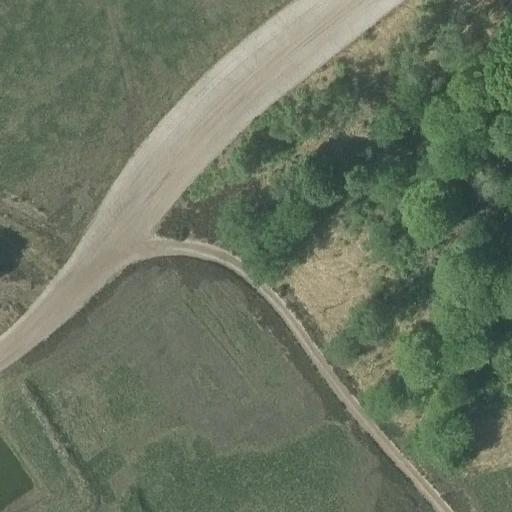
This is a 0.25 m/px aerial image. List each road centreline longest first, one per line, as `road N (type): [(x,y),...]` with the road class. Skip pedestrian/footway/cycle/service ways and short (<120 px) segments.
road 1 (track): [(379,0),(189,136),(113,255),(0,359)]
road 2 (track): [(443,511),(256,280),(220,253),(179,245),(113,255)]
